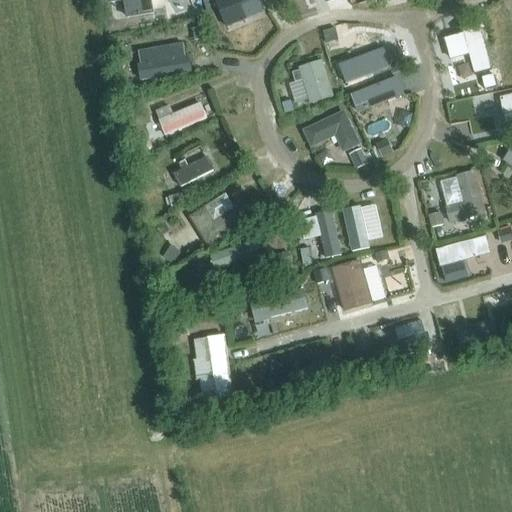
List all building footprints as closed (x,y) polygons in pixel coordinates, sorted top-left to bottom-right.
[(109,0),(111,6),(125,3),(128,20),(153,16),(150,0),(109,0)] [(215,0),(227,29),(249,20),(243,7),(260,0),(215,0)] [(481,25),(462,30),(464,36),(446,41),(451,62),(470,57),(475,78),(493,73),(481,25)] [(386,49),(342,66),(349,85),(393,68),(386,49)] [(139,67),(142,82),(192,74),(189,58),(139,67)] [(333,97),(322,61),(299,69),(299,71),(292,73),(296,83),(303,81),(310,104),(333,97)] [(511,61),(495,64),(499,84),(511,81),(511,61)] [(397,79),(353,96),(361,114),(404,97),(397,79)] [(511,96),(501,99),(504,114),(511,112),(511,96)] [(207,119),(201,104),(160,121),(166,137),(207,119)] [(335,138),(343,155),(360,146),(344,112),(303,132),(311,149),(335,138)] [(349,156),(357,171),(376,162),(370,149),(363,152),(362,150),(349,156)] [(511,149),(503,162),(511,167),(511,149)] [(174,175),(181,188),(214,171),(207,157),(189,167),(186,161),(179,165),(182,171),(174,175)] [(446,208),(451,225),(485,216),(474,172),(457,177),(463,203),(446,208)] [(171,210),(186,205),(183,193),(168,197),(171,210)] [(208,247),(244,224),(234,208),(215,221),(206,207),(189,218),(208,247)] [(361,208),(343,212),(352,253),(370,249),(361,208)] [(315,217),(326,260),(342,257),(332,213),(315,217)] [(445,232),(440,214),(430,216),(434,234),(445,232)] [(446,285),(469,278),(465,262),(492,255),(488,239),(438,252),(446,285)] [(245,275),(241,264),(263,257),(258,241),(210,256),(215,271),(232,266),(236,278),(245,275)] [(171,268),(182,251),(172,244),(161,262),(171,268)] [(292,264),(288,252),(272,257),(276,269),(292,264)] [(373,305),(361,262),(333,270),(345,313),(373,305)] [(270,318),(308,309),(303,290),(254,302),(256,312),(254,314),(256,322),(259,324),(269,321),(270,318)] [(429,339),(427,337),(426,334),(422,321),(395,329),(399,342),(384,346),(389,361),(431,349),(430,347),(430,344),(429,339)] [(494,323),(456,331),(460,347),(498,338),(494,323)] [(224,336),(208,339),(211,360),(195,362),(198,382),(214,380),(219,413),(235,411),(224,336)] [(336,362),(289,375),(294,390),(340,378),(336,362)]
